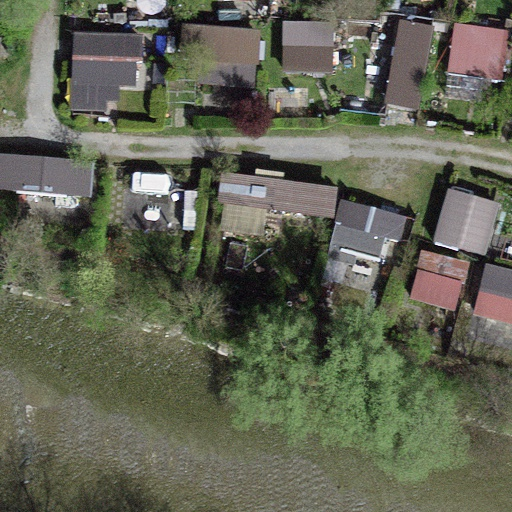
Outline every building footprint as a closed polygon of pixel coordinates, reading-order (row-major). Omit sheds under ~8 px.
[(421,107),(436,21),(400,15),(385,101),(421,107)] [(281,68),(337,68),(337,17),(281,17),(281,68)] [(196,19),(189,79),(257,88),(265,27),(196,19)] [(454,20),(449,71),(506,77),(511,25),(454,20)] [(72,110),(115,111),(115,83),(144,83),(145,28),(74,26),(72,110)] [(0,186),(91,198),(96,159),(0,146),(0,186)] [(332,252),(338,181),(226,173),(220,246),(328,254),(325,290),(381,295),(384,256),(332,252)] [(487,254),(504,199),(451,182),(434,238),(487,254)] [(343,198),(335,246),(395,256),(404,209),(343,198)] [(455,314),(471,262),(426,247),(409,299),(455,314)] [(511,320),(511,267),(481,264),(475,317),(511,320)]
